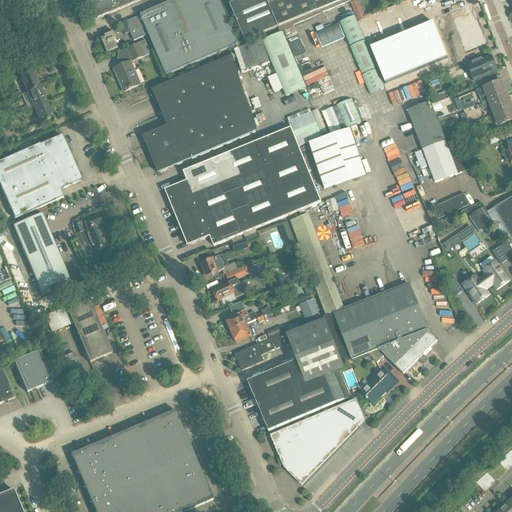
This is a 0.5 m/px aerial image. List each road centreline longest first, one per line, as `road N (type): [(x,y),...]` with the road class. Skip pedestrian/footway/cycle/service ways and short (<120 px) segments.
road 1 (residential): [(218,373),(57,0)]
road 2 (residential): [(312,511),(511,317)]
road 3 (primary): [(511,350),(347,511)]
road 4 (primary): [(383,511),(511,380)]
road 5 (residential): [(69,437),(218,373)]
road 6 (residential): [(281,511),(218,373)]
road 7 (unknown): [(137,184),(277,131)]
